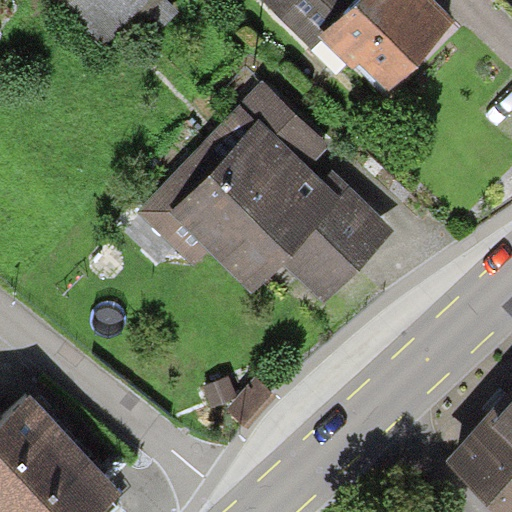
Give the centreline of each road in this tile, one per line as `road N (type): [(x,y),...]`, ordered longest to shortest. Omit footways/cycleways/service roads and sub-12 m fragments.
road 1 (secondary): [(511,281),(275,511)]
road 2 (residential): [(0,319),(241,511)]
